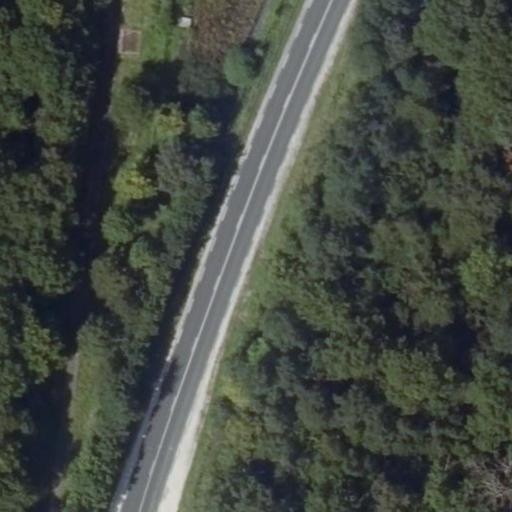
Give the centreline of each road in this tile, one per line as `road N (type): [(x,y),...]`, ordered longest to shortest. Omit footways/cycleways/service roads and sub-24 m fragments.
road 1 (primary): [(335,0),(249,204),(141,511)]
road 2 (track): [(53,511),(122,0)]
